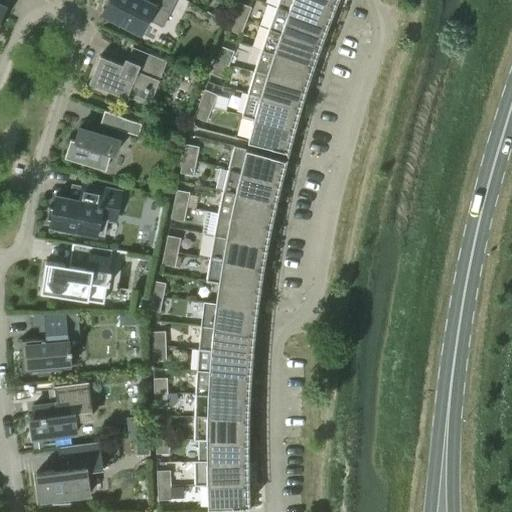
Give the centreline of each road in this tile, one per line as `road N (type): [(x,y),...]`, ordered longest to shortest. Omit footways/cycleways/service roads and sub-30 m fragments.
road 1 (residential): [(275,511),(277,343),(312,303),(343,145),(379,40),(366,0)]
road 2 (secondary): [(442,511),(465,281),(511,107)]
road 3 (residential): [(0,260),(21,244),(75,54),(77,31),(64,14)]
road 4 (residential): [(14,511),(0,390)]
